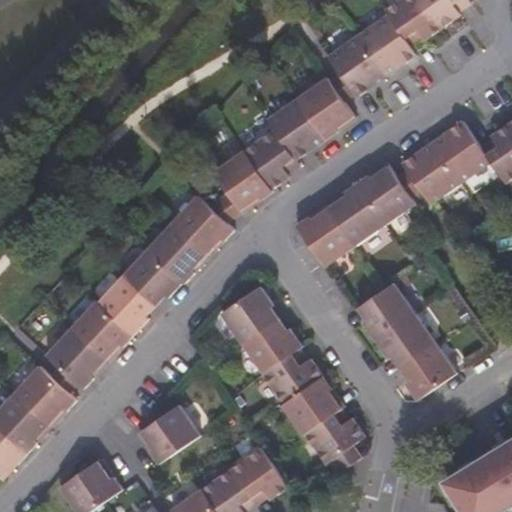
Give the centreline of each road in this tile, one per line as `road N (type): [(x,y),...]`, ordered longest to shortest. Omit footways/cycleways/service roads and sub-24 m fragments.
road 1 (residential): [(253,243),(0,509)]
road 2 (residential): [(511,53),(367,150),(253,243)]
road 3 (residential): [(253,243),(390,442)]
road 4 (track): [(0,123),(107,0)]
road 5 (residential): [(501,371),(390,442)]
